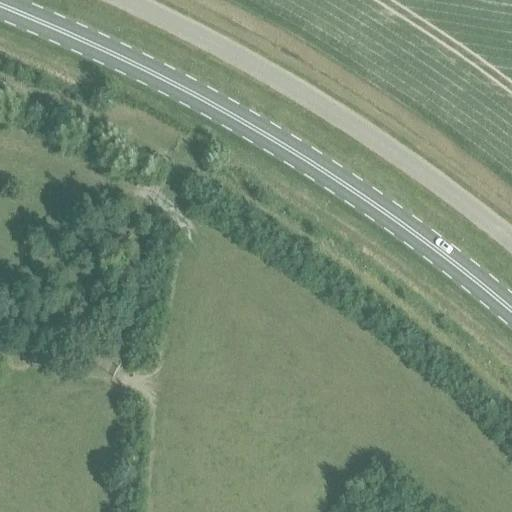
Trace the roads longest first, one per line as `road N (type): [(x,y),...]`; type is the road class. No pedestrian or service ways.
road 1 (primary): [(0,8),(124,59),(311,164),(511,311)]
road 2 (unclassified): [(124,0),(409,156),(511,241)]
